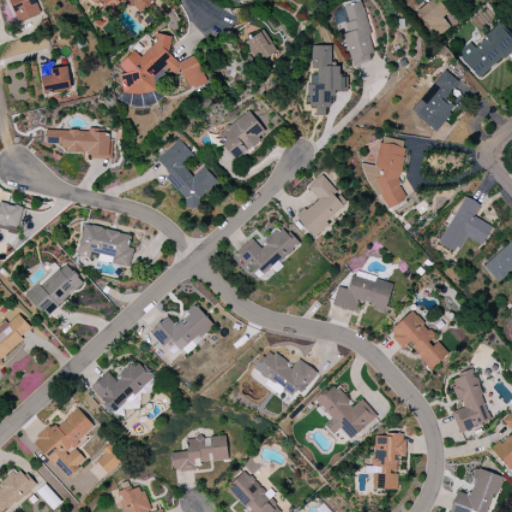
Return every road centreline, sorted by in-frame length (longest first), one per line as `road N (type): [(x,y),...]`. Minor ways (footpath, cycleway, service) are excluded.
road 1 (residential): [(0,438),(300,160)]
road 2 (residential): [(432,460),(422,408),(368,350),(344,335),(263,319),(200,257)]
road 3 (residential): [(186,267),(179,240),(155,218),(53,191),(20,172)]
